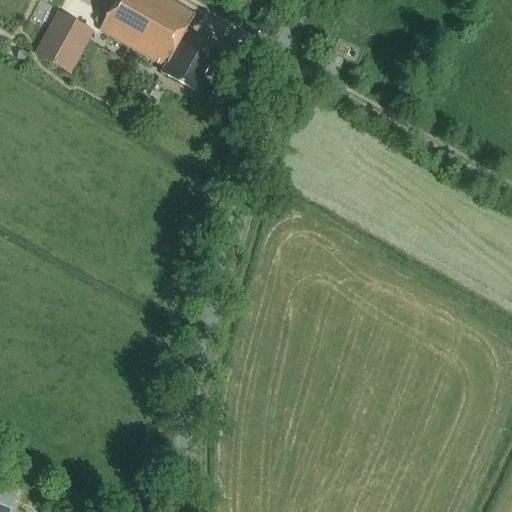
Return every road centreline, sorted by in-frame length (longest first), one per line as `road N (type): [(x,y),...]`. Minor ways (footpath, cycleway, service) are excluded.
road 1 (tertiary): [(183,511),(201,345),(299,0)]
road 2 (track): [(196,0),(511,186)]
